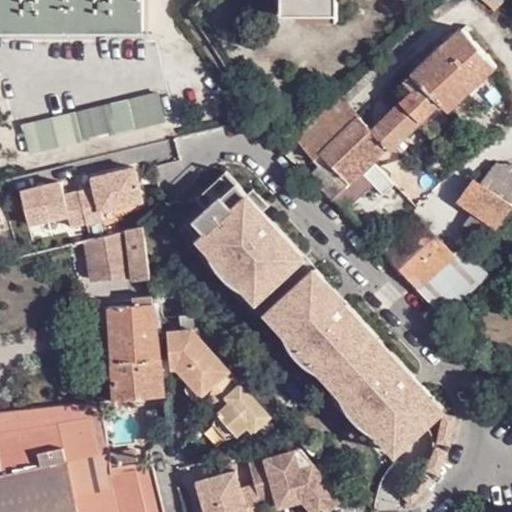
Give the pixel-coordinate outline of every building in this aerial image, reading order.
[(0,0),(0,28),(145,30),(144,0),(0,0)] [(511,0),(282,0),(283,13),(336,13),(336,19),(338,18),(337,0),(511,0)] [(314,174),(335,197),(362,172),(388,148),(390,151),(441,102),(448,110),(498,66),(463,27),(405,81),(414,90),(373,130),(360,117),(319,155),(325,163),(314,174)] [(167,119),(160,92),(26,125),(33,152),(167,119)] [(319,155),(360,117),(341,95),(300,134),(319,155)] [(501,155),(483,184),(511,203),(511,155),(510,157),(507,156),(505,157),(501,155)] [(399,158),(373,183),(390,203),(418,205),(432,192),(399,158)] [(102,187),(86,190),(91,222),(92,224),(109,220),(107,211),(149,202),(143,168),(100,177),(102,187)] [(210,210),(191,227),(217,254),(224,247),(239,264),(254,279),(246,286),(259,301),(307,257),(266,212),(271,207),(256,189),(250,195),(228,171),(199,198),(210,210)] [(335,197),(346,209),(373,183),(362,172),(335,197)] [(457,199),(472,210),(491,223),(496,227),(511,208),(511,203),(483,184),(475,178),(457,199)] [(69,180),(26,191),(34,224),(73,215),(76,226),(91,222),(86,190),(72,193),(69,180)] [(491,223),(472,210),(459,226),(476,241),(491,223)] [(418,288),(455,254),(417,215),(381,248),(418,288)] [(144,225),(90,239),(95,278),(135,273),(136,279),(143,278),(150,277),(144,225)] [(418,288),(433,304),(479,262),(464,246),(455,254),(418,288)] [(239,264),(224,247),(217,254),(215,257),(216,259),(218,262),(220,265),(223,269),(226,273),(229,276),(233,279),(236,282),(241,286),(244,288),(246,286),(254,279),(239,264)] [(318,269),(277,307),(288,318),(281,324),(292,337),(300,329),(315,346),(329,361),(321,369),(334,384),(383,339),(347,300),(338,308),(329,297),(333,293),(325,285),(330,281),(318,269)] [(152,293),(150,277),(143,278),(144,294),(152,293)] [(330,281),(325,285),(333,293),(329,297),(338,308),(347,300),(330,281)] [(166,291),(154,304),(157,330),(170,329),(195,328),(206,318),(175,282),(166,291)] [(164,395),(161,356),(161,352),(160,352),(157,330),(154,304),(153,301),(111,306),(116,400),(164,395)] [(277,307),(270,313),(281,324),(288,318),(277,307)] [(170,329),(172,355),(173,368),(183,372),(204,395),(232,370),(195,328),(170,329)] [(292,337),(291,339),(296,350),(304,359),(310,364),(315,368),(319,370),(321,369),(329,361),(315,346),(300,329),(292,337)] [(334,384),(349,400),(357,392),(372,407),(386,423),(378,431),(400,455),(448,409),(427,387),(418,394),(410,385),(419,377),(383,339),(334,384)] [(274,415),(232,370),(204,395),(221,414),(239,435),(252,423),(258,429),(274,415)] [(419,377),(410,385),(418,394),(427,387),(419,377)] [(386,423),(357,392),(349,400),(347,402),(348,403),(349,405),(351,408),(353,411),(355,413),(357,416),(360,419),(362,421),(365,424),(368,426),(372,429),(376,432),(378,431),(386,423)] [(104,401),(0,410),(0,469),(1,472),(0,472),(0,511),(165,511),(153,460),(139,462),(113,465),(111,453),(104,401)] [(448,413),(445,442),(457,444),(460,415),(448,413)] [(239,435),(221,414),(215,425),(228,438),(239,435)] [(299,445),(249,460),(255,483),(260,501),(276,497),(305,488),(323,510),(342,493),(299,445)] [(443,446),(432,468),(443,474),(454,453),(443,446)] [(137,450),(111,453),(113,465),(139,462),(137,450)] [(263,511),(260,501),(255,483),(241,487),(236,469),(197,480),(206,511),(263,511)] [(429,471),(406,493),(414,503),(437,481),(429,471)] [(305,488),(276,497),(278,504),(302,497),(315,511),(320,511),(323,510),(305,488)]
